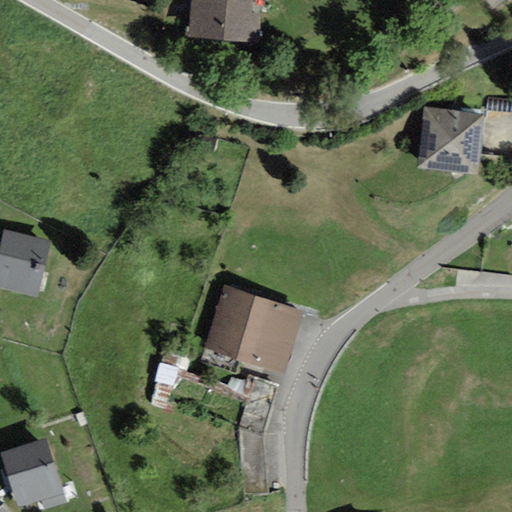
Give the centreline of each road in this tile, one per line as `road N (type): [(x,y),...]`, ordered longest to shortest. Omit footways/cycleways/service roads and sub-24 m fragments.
road 1 (residential): [(34,0),(201,95),(275,115),(358,107),(511,38)]
road 2 (residential): [(295,511),(300,416),(324,354),(353,320),(511,200)]
